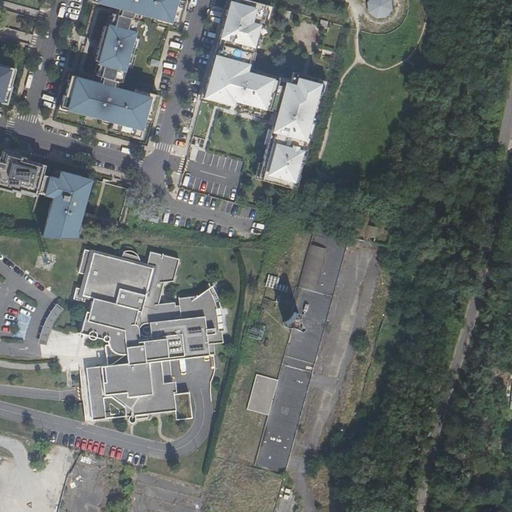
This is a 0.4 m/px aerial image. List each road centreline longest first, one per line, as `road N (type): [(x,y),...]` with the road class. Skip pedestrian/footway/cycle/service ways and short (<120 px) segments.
road 1 (residential): [(511,106),(490,256),(429,443),(424,511)]
road 2 (residential): [(203,0),(161,155),(151,163)]
road 3 (residential): [(60,0),(24,134)]
road 4 (residential): [(24,134),(151,163)]
